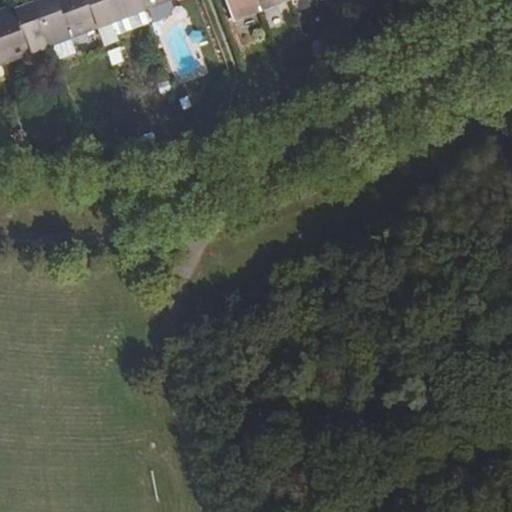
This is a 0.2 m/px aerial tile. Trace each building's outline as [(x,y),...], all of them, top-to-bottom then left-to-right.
[(47,0),(35,5),(50,45),(97,27),(86,0),(47,0)] [(86,0),(97,27),(104,45),(115,42),(108,23),(143,10),(139,0),(86,0)] [(139,0),(143,10),(168,0),(139,0)] [(224,0),(233,22),(261,12),(256,0),(224,0)] [(256,0),(261,12),(289,1),(287,0),(256,0)] [(0,15),(0,54),(3,63),(50,45),(35,5),(5,17),(3,14),(0,15)]
